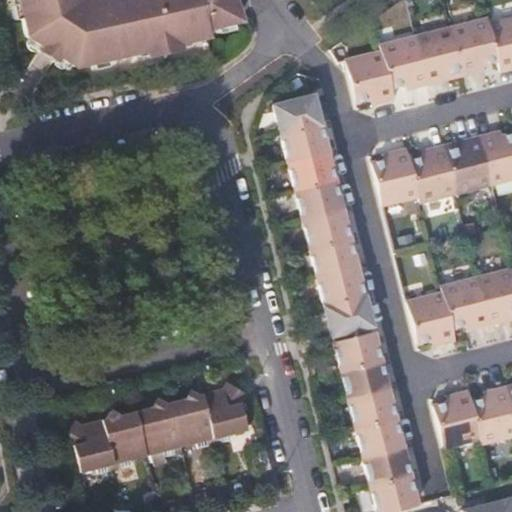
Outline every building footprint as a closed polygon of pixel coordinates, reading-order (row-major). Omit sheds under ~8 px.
[(13,0),(22,37),(26,40),(25,42),(24,46),(25,49),(27,51),(31,53),(36,52),(52,61),(52,65),(54,68),(57,70),(60,70),(64,69),(66,65),(71,68),(203,37),(201,30),(235,21),(227,0),(94,0),(86,4),(79,0),(13,0)] [(511,22),(487,29),(497,67),(499,78),(505,77),(511,75),(511,22)] [(497,67),(487,29),(485,24),(450,33),(461,75),(462,81),(469,79),(477,77),(476,72),(497,67)] [(450,33),(415,42),(427,89),(433,88),(441,86),(440,81),(461,75),(450,33)] [(380,57),(390,94),(412,88),(413,93),(421,91),(427,89),(415,42),(379,51),(380,57)] [(390,94),(380,57),(345,67),(355,108),(376,103),(377,109),(385,107),(393,105),(390,94)] [(281,139),(321,129),(318,115),(314,99),(274,110),(281,139)] [(289,168),(329,158),(325,143),(321,129),(281,139),(289,168)] [(476,140),(488,189),(511,182),(511,138),(511,137),(491,142),(490,137),(484,138),(476,140)] [(452,198),(488,189),(476,140),(470,142),(461,144),(462,150),(441,155),(452,198)] [(416,206),(452,198),(441,155),(440,150),(432,152),(426,153),(427,158),(406,164),(415,201),(416,206)] [(379,210),(415,201),(406,164),(403,153),(395,155),(389,156),(390,161),(368,167),(379,210)] [(289,168),(296,196),(336,186),(333,174),(329,158),(289,168)] [(303,225),(343,215),(340,201),(336,186),(296,196),(303,225)] [(311,254),(351,244),(347,228),(343,215),(303,225),(311,254)] [(355,262),(351,244),(311,254),(318,283),(358,273),(355,262)] [(318,283),(325,311),(365,301),(361,287),(358,273),(318,283)] [(511,319),(511,284),(510,275),(474,284),(486,330),(494,328),(500,327),(498,322),(511,319)] [(439,292),(441,299),(450,335),(471,330),(472,334),(478,332),(486,330),(474,284),(439,292)] [(450,335),(441,299),(404,308),(414,350),(436,345),(437,349),(446,347),(452,345),(450,335)] [(370,319),(365,301),(325,311),(333,341),(372,330),(370,319)] [(342,377),(380,367),(376,351),(372,338),(335,348),(342,377)] [(342,377),(349,405),(387,395),(383,378),(380,367),(342,377)] [(257,434),(241,382),(207,392),(223,444),(257,434)] [(508,437),(497,394),(496,389),(490,391),(482,393),(483,398),(461,404),(470,440),(471,446),(508,437)] [(508,437),(511,435),(511,390),(497,394),(508,437)] [(223,444),(207,392),(172,402),(188,455),(223,444)] [(434,449),(470,440),(461,404),(458,393),(451,394),(445,396),(446,401),(424,406),(434,449)] [(356,433),(394,424),(391,410),(387,395),(349,405),(356,433)] [(189,454),(173,402),(138,412),(154,465),(189,454)] [(154,464),(138,412),(104,422),(120,475),(154,464)] [(120,475),(104,422),(70,433),(85,485),(120,475)] [(356,433),(364,463),(402,454),(398,438),(394,424),(356,433)] [(406,469),(402,454),(364,463),(371,492),(409,482),(406,469)] [(414,499),(409,482),(371,492),(376,511),(412,511),(417,511),(414,499)] [(511,511),(511,502),(471,511),(511,511)]
